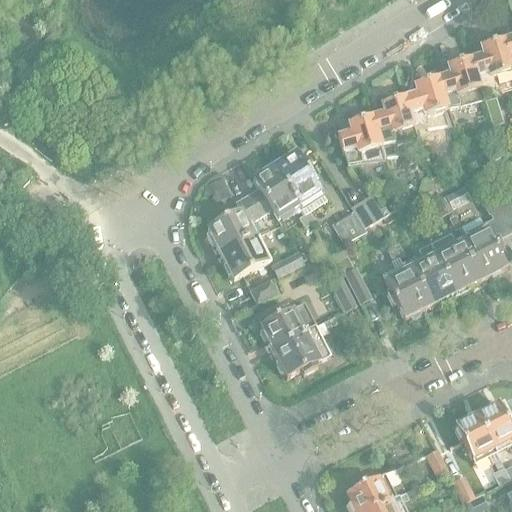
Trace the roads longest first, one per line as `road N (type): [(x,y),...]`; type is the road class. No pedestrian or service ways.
road 1 (residential): [(133,196),(462,0)]
road 2 (residential): [(133,196),(105,222),(112,262),(228,483)]
road 3 (residential): [(275,459),(133,196)]
road 4 (residential): [(275,459),(511,337)]
